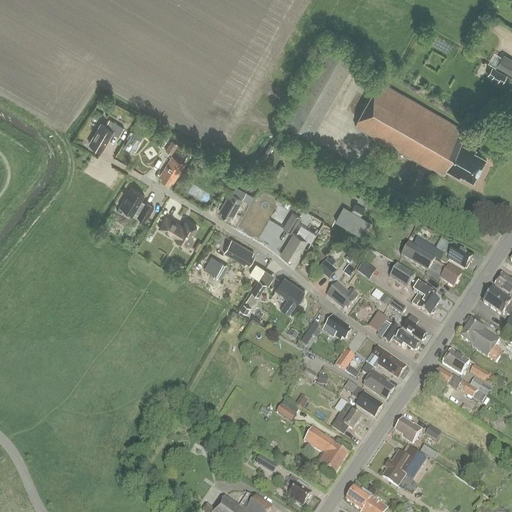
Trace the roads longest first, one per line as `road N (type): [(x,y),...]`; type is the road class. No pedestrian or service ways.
road 1 (unclassified): [(421,373),(347,323),(273,257),(106,159)]
road 2 (secondary): [(326,511),(421,373)]
road 3 (secondary): [(421,373),(511,239)]
road 4 (track): [(0,278),(92,167)]
